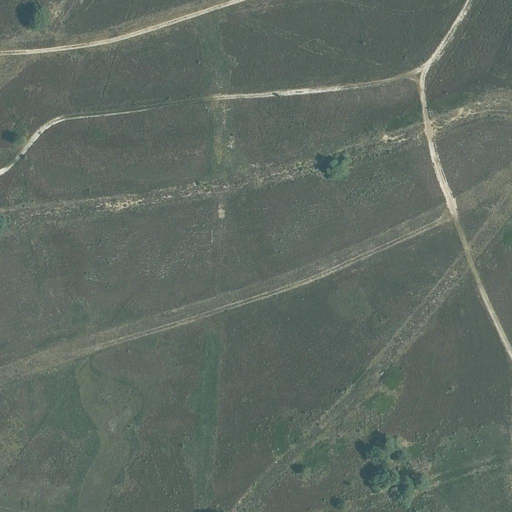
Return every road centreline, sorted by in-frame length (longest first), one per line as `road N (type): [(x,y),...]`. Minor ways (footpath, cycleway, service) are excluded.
road 1 (unknown): [(421,71),(64,116),(0,171)]
road 2 (unknown): [(511,351),(435,160),(421,71)]
road 3 (track): [(236,0),(95,44),(0,54)]
